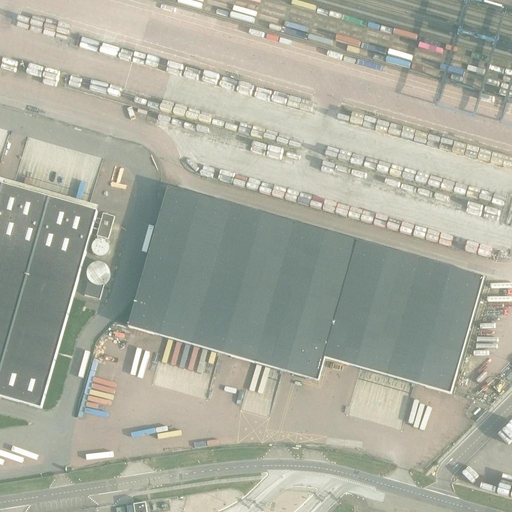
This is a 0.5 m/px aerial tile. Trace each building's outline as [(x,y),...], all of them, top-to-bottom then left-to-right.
[(0,397),(41,410),(69,310),(97,211),(88,208),(13,187),(1,183),(0,183),(0,397)] [(484,279),(168,189),(129,328),(319,382),(326,359),(451,395),(484,279)] [(103,214),(97,237),(108,240),(115,218),(103,214)] [(89,281),(85,296),(100,300),(104,285),(102,286),(100,286),(98,286),(96,286),(94,286),(92,284),(90,283),(89,281)] [(147,511),(146,503),(134,504),(135,511),(147,511)]
